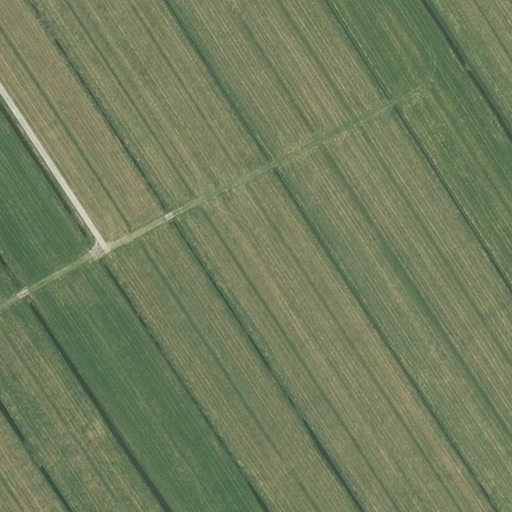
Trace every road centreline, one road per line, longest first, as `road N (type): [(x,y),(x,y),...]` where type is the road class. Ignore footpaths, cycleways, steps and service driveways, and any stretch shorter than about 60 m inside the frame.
road 1 (track): [(0,312),(105,248),(278,174)]
road 2 (track): [(105,248),(0,89)]
